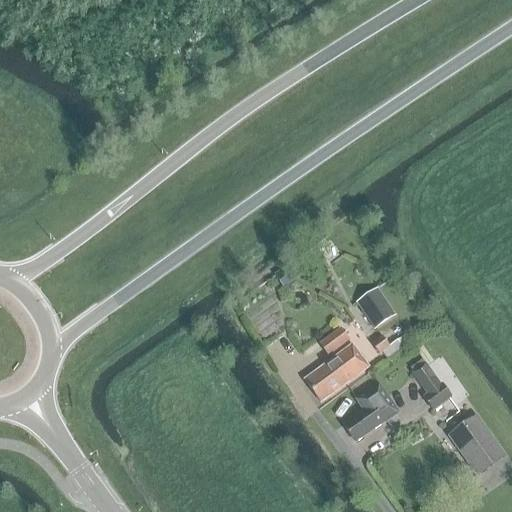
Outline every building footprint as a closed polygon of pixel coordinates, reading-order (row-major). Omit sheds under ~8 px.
[(290,265),(274,276),(283,290),(299,278),(290,265)] [(395,318),(377,290),(356,304),(374,331),(395,318)] [(318,346),(327,359),(349,342),(340,330),(318,346)] [(370,345),(378,356),(390,348),(382,337),(370,345)] [(352,347),(304,381),(320,404),(368,369),(352,347)] [(422,399),(432,413),(451,399),(442,386),(441,387),(426,366),(412,376),(427,396),(422,399)] [(344,426),(357,445),(399,415),(379,387),(358,402),(364,411),(344,426)] [(472,467),(497,449),(475,418),(449,436),(472,467)]
